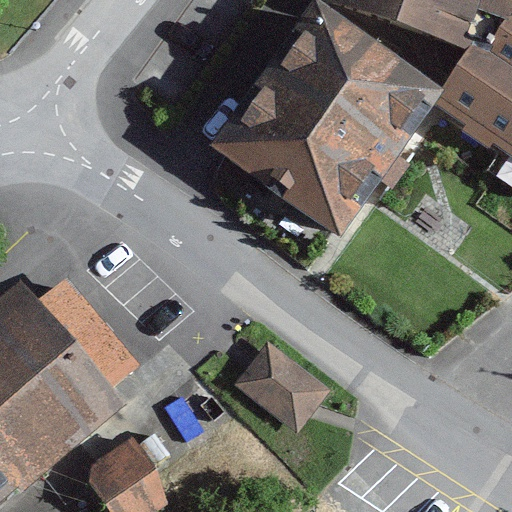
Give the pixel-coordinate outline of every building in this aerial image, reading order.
[(511,15),(511,0),(304,0),(303,3),(476,51),(489,28),(511,20),(511,15)] [(331,258),(443,124),(418,109),(447,80),(303,3),(199,165),(331,258)] [(511,20),(489,28),(476,51),(447,80),(418,109),(443,124),(511,164),(511,20)] [(64,277),(29,304),(96,390),(132,362),(64,277)] [(0,487),(107,404),(96,390),(29,304),(16,288),(0,300),(0,487)] [(329,390),(265,345),(239,382),(302,427),(329,390)] [(136,441),(86,467),(109,511),(159,511),(170,506),(136,441)]
